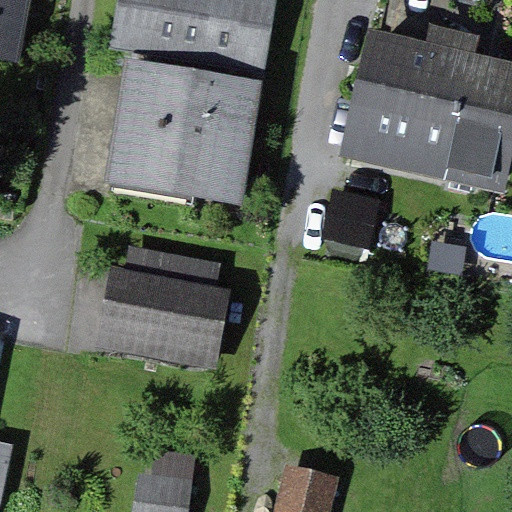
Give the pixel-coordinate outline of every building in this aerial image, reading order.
[(0,0),(0,60),(17,63),(28,0),(0,0)] [(129,0),(122,50),(267,73),(278,0),(129,0)] [(409,52),(384,46),(358,155),(511,192),(511,187),(511,76),(479,68),(484,49),(444,40),(440,59),(409,52)] [(263,93),(133,72),(114,187),(245,208),(263,93)] [(369,248),(380,194),(338,185),(327,239),(369,248)] [(223,267),(141,251),(135,280),(217,297),(223,267)] [(135,280),(122,278),(115,312),(108,343),(225,366),(238,301),(217,297),(135,280)] [(17,453),(0,449),(0,498),(8,500),(17,453)] [(167,456),(163,483),(150,481),(145,511),(196,511),(203,461),(167,456)] [(332,511),(339,475),(294,467),(285,511),(332,511)]
